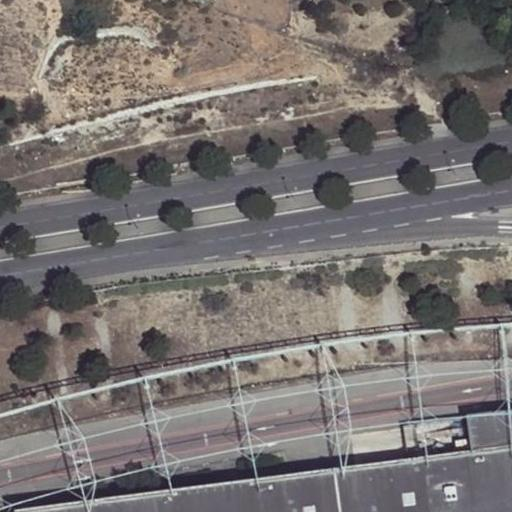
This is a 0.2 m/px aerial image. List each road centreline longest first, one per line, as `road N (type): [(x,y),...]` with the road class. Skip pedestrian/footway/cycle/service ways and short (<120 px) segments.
road 1 (tertiary): [(0,280),(511,194)]
road 2 (tertiary): [(511,139),(0,223)]
